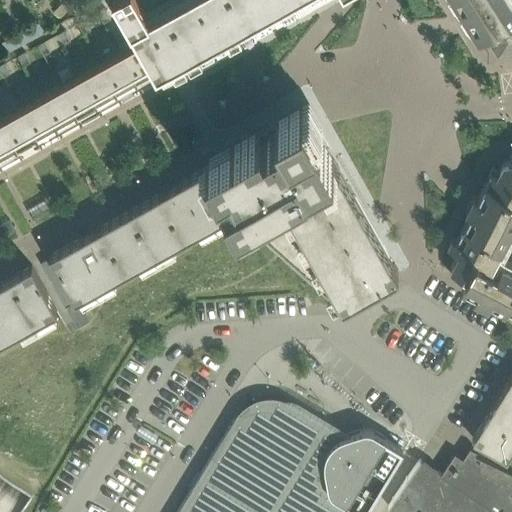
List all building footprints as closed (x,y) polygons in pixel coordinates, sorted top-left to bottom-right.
[(117,0),(140,39),(161,77),(165,85),(168,83),(171,70),(188,61),(193,70),(196,68),(196,64),(218,51),(220,54),(223,53),(224,48),(245,36),(247,39),(250,37),(251,33),(273,21),(274,24),(277,22),(278,18),(300,6),(301,9),(304,7),(305,3),(310,0),(117,0)] [(488,32),(494,41),(499,49),(511,47),(511,0),(455,0),(465,16),(470,24),(479,38),(488,32)] [(112,18),(106,7),(99,11),(105,22),(112,18)] [(84,32),(91,28),(86,18),(79,22),(84,32)] [(71,39),(65,29),(58,32),(64,43),(71,39)] [(0,167),(161,77),(140,39),(0,117),(0,167)] [(44,54),(51,50),(45,39),(38,43),(44,54)] [(25,50),(18,54),(24,65),(31,61),(25,50)] [(11,72),(5,61),(0,63),(0,67),(4,76),(11,72)] [(248,133),(214,152),(219,159),(210,164),(237,212),(238,211),(343,304),(399,273),(303,102),(258,127),(259,130),(249,136),(248,133)] [(511,158),(504,159),(492,184),(486,181),(478,195),(474,193),(467,208),(471,210),(457,238),(453,236),(449,244),(459,250),(451,265),(468,273),(462,285),(476,292),(474,296),(489,304),(492,300),(511,309),(511,262),(503,258),(498,268),(491,264),(511,223),(511,222),(511,158)] [(236,209),(210,164),(50,253),(51,255),(75,299),(236,209)] [(75,299),(51,255),(41,260),(66,304),(75,299)] [(0,340),(58,309),(32,263),(0,281),(0,340)] [(511,449),(511,373),(473,437),(507,457),(511,449)] [(362,511),(335,496),(331,492),(329,487),(325,468),(325,459),(327,451),(330,437),(329,437),(328,437),(327,437),(285,411),(275,407),(265,406),(254,407),(244,411),(237,416),(231,423),(176,511),(362,511)] [(362,511),(364,511),(402,449),(404,447),(375,430),(369,428),(363,429),(347,434),(336,437),(334,438),(332,438),(330,437),(327,451),(325,459),(325,468),(329,487),(331,492),(335,496),(362,511)] [(511,470),(472,451),(467,458),(456,451),(453,455),(511,492),(511,470)] [(441,472),(500,511),(511,511),(511,492),(453,455),(441,472)] [(500,511),(441,472),(422,459),(390,505),(400,511),(423,511),(425,511),(500,511)]
